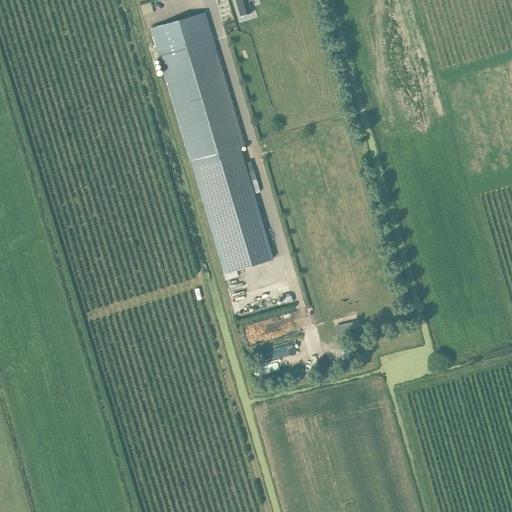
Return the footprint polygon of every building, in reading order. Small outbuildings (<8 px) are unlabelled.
[(235,0),(240,16),(240,17),(251,13),(251,12),(246,0),(235,0)] [(150,2),(141,3),(142,14),(152,13),(150,2)] [(204,11),(151,27),(223,273),(273,259),(239,146),(243,145),(204,11)] [(361,327),(359,319),(352,321),(354,329),(361,327)] [(346,347),(345,337),(325,339),(326,349),(346,347)]
